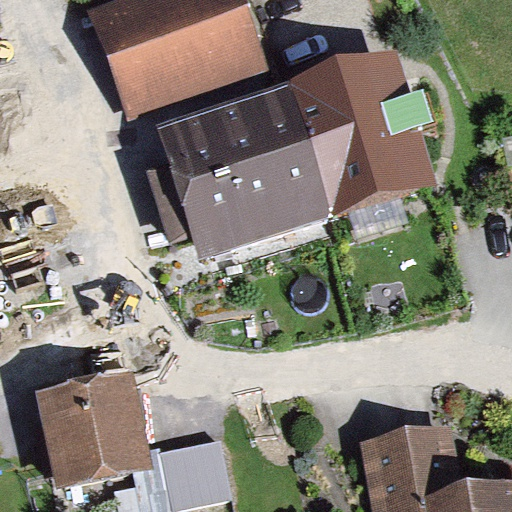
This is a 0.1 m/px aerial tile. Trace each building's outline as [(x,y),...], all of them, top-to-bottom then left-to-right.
[(238,0),(144,0),(93,21),(134,123),(266,70),(238,0)] [(396,57),(161,131),(174,172),(150,183),(171,253),(194,246),(200,267),(436,194),(414,121),(396,57)] [(129,387),(40,405),(46,434),(34,436),(36,448),(43,483),(55,481),(59,499),(149,481),(129,387)] [(511,511),(511,491),(461,500),(450,440),(359,456),(368,511),(511,511)] [(230,441),(168,449),(176,511),(238,504),(230,441)]
